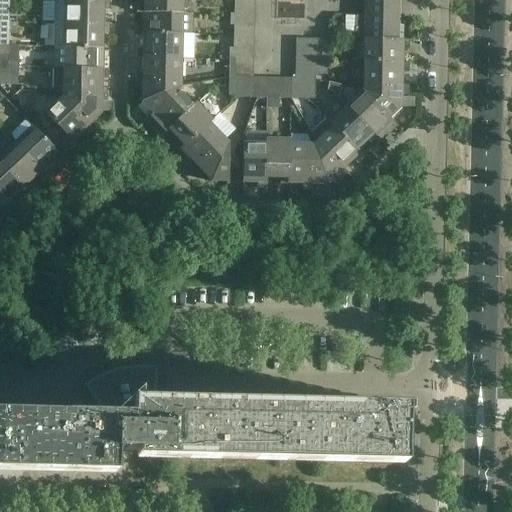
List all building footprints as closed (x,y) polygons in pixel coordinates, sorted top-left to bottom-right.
[(143,0),(144,8),(137,8),(137,13),(148,14),(148,13),(181,13),(181,0),(143,0)] [(355,40),(364,40),(393,40),(394,5),(394,0),(369,0),(369,4),(369,17),(355,16),(355,40)] [(110,2),(103,1),(103,2),(54,2),(53,25),(103,26),(103,24),(103,8),(110,8),(110,2)] [(0,22),(8,23),(9,11),(0,11),(0,22)] [(148,13),(148,14),(148,31),(142,31),(141,36),(143,36),(181,36),(181,35),(186,35),(186,14),(181,14),(181,13),(148,13)] [(242,15),(230,14),(230,26),(241,27),(242,15)] [(254,15),(242,15),(241,27),(254,27),(254,15)] [(109,24),(103,24),(103,26),(53,25),(53,47),(63,47),(102,48),(102,47),(103,30),(109,30),(109,24)] [(8,34),(0,34),(0,46),(8,46),(8,34)] [(181,59),(181,36),(143,36),(142,53),(136,53),(136,59),(142,59),(143,58),(181,59)] [(328,40),(316,40),(315,62),(327,62),(328,40)] [(393,40),(364,40),(363,63),(402,65),(402,63),(403,46),(409,46),(409,41),(393,40)] [(0,55),(8,55),(7,62),(18,62),(18,46),(8,46),(0,46),(0,55)] [(104,47),(102,47),(102,48),(63,47),(63,49),(58,48),(58,68),(62,68),(62,70),(102,71),(102,70),(97,70),(98,53),(104,53),(104,47)] [(229,49),(229,61),(241,61),(241,49),(229,49)] [(253,49),(241,49),(241,61),(253,61),(253,49)] [(0,73),(18,73),(18,62),(7,62),(8,55),(0,55),(0,73)] [(143,58),(142,59),(142,77),(136,77),(136,81),(180,81),(181,59),(143,58)] [(327,62),(315,62),(315,75),(327,75),(327,62)] [(409,63),(402,63),(402,65),(363,63),(363,86),(402,87),(402,86),(402,69),(408,69),(409,63)] [(62,70),(62,93),(101,94),(101,92),(102,75),(108,76),(108,70),(102,70),(102,71),(62,70)] [(18,73),(0,73),(0,85),(17,86),(18,73)] [(241,78),(229,78),(228,88),(240,88),(241,78)] [(253,78),(241,78),(240,88),(252,88),(253,78)] [(303,79),(291,79),(291,89),(303,89),(303,79)] [(315,80),(303,79),(303,89),(315,89),(315,80)] [(180,81),(136,81),(136,86),(142,86),(141,102),(152,114),(180,86),(180,81)] [(180,88),(180,86),(152,114),(149,117),(162,131),(157,135),(161,139),(169,131),(197,104),(196,104),(192,107),(177,92),(180,88)] [(408,86),(402,86),(402,87),(363,86),(363,90),(362,91),(389,120),(390,119),(401,108),(402,92),(408,92),(408,86)] [(240,88),(228,88),(228,98),(240,98),(240,88)] [(252,88),(240,88),(240,98),(252,98),(252,88)] [(303,89),(291,89),(290,99),(303,100),(303,89)] [(315,89),(303,89),(303,100),(314,100),(315,89)] [(389,120),(362,91),(361,92),(364,95),(350,109),(346,105),(345,106),(376,137),(389,126),(393,130),(397,127),(390,119),(389,120)] [(62,97),(61,98),(89,126),(90,125),(101,115),(101,98),(107,98),(108,93),(101,92),(101,94),(62,93),(62,97)] [(89,126),(61,98),(44,114),(62,133),(52,142),(65,156),(76,145),(73,142),(86,129),(90,134),(94,130),(90,125),(89,126)] [(278,99),(266,99),(266,109),(277,109),(278,99)] [(212,120),(197,104),(169,131),(181,143),(176,148),(181,152),(182,151),(181,151),(212,120)] [(376,137),(345,106),(329,122),(356,150),(368,138),(373,143),(377,138),(376,137)] [(213,121),(212,120),(181,151),(182,151),(193,164),(189,168),(192,171),(225,140),(210,124),(213,121)] [(329,122),(326,120),(311,134),(317,141),(316,142),(343,170),(344,170),(357,158),(361,162),(365,158),(356,150),(329,122)] [(15,142),(14,143),(45,175),(46,174),(58,162),(62,167),(66,163),(35,131),(19,146),(15,142)] [(229,144),(225,140),(192,171),(195,175),(200,170),(211,182),(228,183),(229,144)] [(265,145),(263,144),(243,144),(242,183),(261,183),(261,190),(266,190),(267,179),(266,179),(266,140),(265,140),(265,145)] [(290,140),(266,140),(266,179),(267,179),(283,179),(283,185),(289,185),(289,184),(290,140)] [(291,140),(290,140),(289,184),(307,184),(306,191),(312,191),(312,185),(312,145),(291,145),(291,140)] [(343,170),(316,142),(312,145),(312,185),(328,185),(330,183),(335,187),(341,181),(337,176),(340,174),(344,178),(348,174),(344,170),(343,170)] [(14,143),(0,156),(0,160),(25,187),(26,186),(38,175),(42,179),(47,175),(46,174),(45,175),(14,143)] [(0,160),(0,193),(9,203),(9,202),(21,191),(26,195),(30,191),(26,186),(25,187),(0,160)] [(0,193),(0,211),(5,207),(9,211),(14,207),(9,202),(9,203),(0,193)] [(143,406),(144,397),(144,395),(149,395),(149,374),(135,373),(135,378),(126,379),(127,384),(119,386),(117,381),(109,385),(106,381),(94,387),(106,409),(105,421),(0,418),(0,468),(116,471),(116,452),(137,452),(137,456),(404,462),(406,411),(143,406)]
